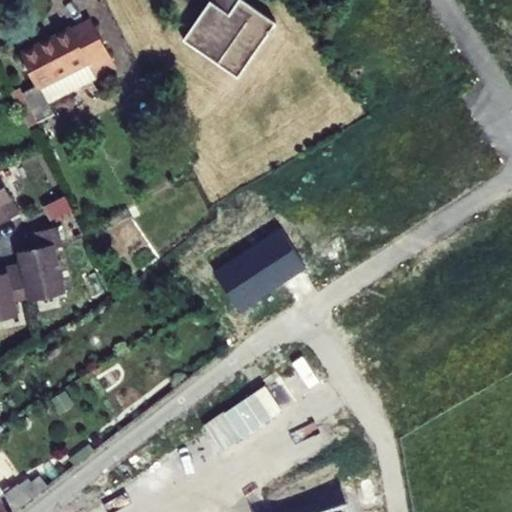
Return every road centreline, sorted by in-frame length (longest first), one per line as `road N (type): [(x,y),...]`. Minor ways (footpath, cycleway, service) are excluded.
road 1 (residential): [(303,315),(41,511)]
road 2 (residential): [(303,315),(511,185)]
road 3 (residential): [(395,511),(366,398),(303,315)]
road 4 (residential): [(511,116),(442,0)]
